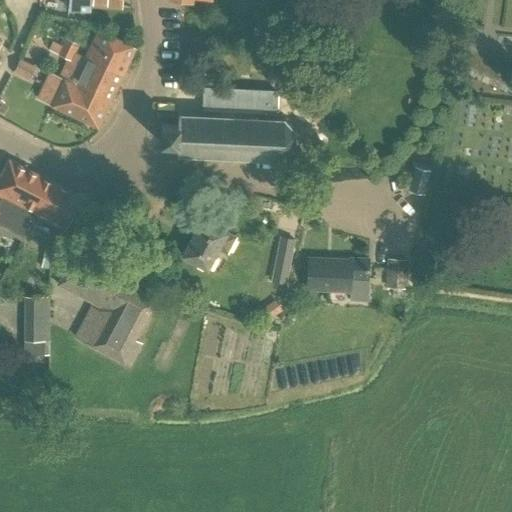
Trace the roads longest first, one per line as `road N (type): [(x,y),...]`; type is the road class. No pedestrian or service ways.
road 1 (residential): [(108,139),(185,175),(376,210)]
road 2 (residential): [(108,139),(127,116),(147,62),(145,0)]
road 3 (residential): [(108,139),(65,163),(0,138)]
